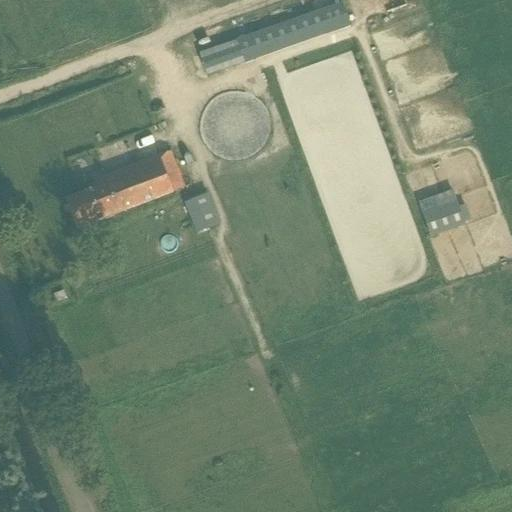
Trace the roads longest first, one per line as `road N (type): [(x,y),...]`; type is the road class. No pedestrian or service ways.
road 1 (track): [(304,0),(193,19),(0,98)]
road 2 (unclassified): [(81,511),(0,297)]
